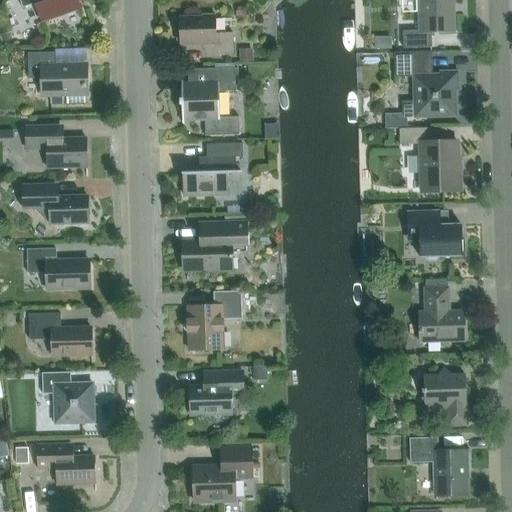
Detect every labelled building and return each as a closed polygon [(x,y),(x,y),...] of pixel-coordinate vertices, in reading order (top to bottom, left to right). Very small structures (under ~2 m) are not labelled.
[(20,0),(23,8),(36,4),(41,19),(66,11),(67,13),(80,9),(83,18),(84,17),(77,0),(20,0)] [(457,33),(457,32),(454,32),(452,0),(419,0),(421,33),(404,34),(404,31),(403,31),(403,48),(432,47),(431,34),(457,33)] [(208,56),(234,55),(233,33),(216,33),(216,15),(203,15),(203,18),(180,18),(181,45),(207,44),(208,56)] [(392,39),(378,39),(378,49),(392,49),(392,39)] [(253,49),(240,50),(240,61),(253,60),(253,49)] [(455,91),(460,90),(459,71),(439,71),(439,76),(432,76),(432,52),(394,53),(395,78),(415,77),(415,101),(402,102),(403,117),(456,115),(455,91)] [(67,104),(85,103),(84,66),(66,66),(62,64),(56,64),(56,53),(28,53),(29,79),(42,79),(42,95),(51,95),(63,95),(67,94),(67,104)] [(182,95),(177,95),(177,110),(182,110),(183,124),(184,124),(184,121),(205,120),(205,128),(206,135),(239,134),(239,118),(220,119),(219,92),(239,91),(238,68),(212,69),(212,83),(189,84),(183,84),(183,81),(182,81),(182,95)] [(63,95),(51,95),(51,105),(63,105),(63,95)] [(58,126),(26,127),(27,142),(27,150),(48,149),(48,169),(87,168),(86,138),(63,139),(63,126),(58,126)] [(422,192),(461,191),(460,170),(458,170),(457,142),(431,142),(431,128),(399,129),(400,145),(421,144),(422,192)] [(207,158),(200,158),(200,173),(182,173),(182,174),(184,174),(185,197),(227,196),(227,182),(240,181),(239,173),(242,172),(242,171),(235,171),(235,158),(243,158),(243,144),(207,144),(207,158)] [(24,209),(35,209),(46,220),(58,231),(66,224),(89,223),(88,197),(51,198),(51,185),(23,186),(24,209)] [(429,261),(437,260),(441,257),(465,256),(465,239),(462,240),(462,225),(440,226),(440,212),(407,213),(407,227),(419,227),(420,257),(423,257),(429,261)] [(231,252),(246,252),(245,223),(202,224),(202,238),(198,242),(190,242),(190,240),(184,240),(184,258),(186,257),(187,282),(188,281),(188,271),(231,270),(231,252)] [(47,289),(91,288),(90,261),(57,262),(56,249),(27,250),(28,273),(46,273),(47,289)] [(425,312),(419,312),(420,342),(465,341),(464,311),(449,312),(449,288),(448,288),(448,280),(425,281),(425,288),(425,312)] [(223,320),(242,319),(242,291),(214,292),(214,306),(188,307),(189,350),(224,349),(223,320)] [(92,355),(92,328),(61,329),(61,314),(29,314),(30,340),(52,339),(52,356),(92,355)] [(266,368),(254,368),(255,380),(267,380),(266,368)] [(446,426),(467,425),(466,375),(451,375),(445,369),(438,376),(424,376),(417,384),(422,389),(422,393),(426,393),(446,411),(446,426)] [(205,386),(190,387),(191,416),(232,415),(231,396),(244,396),(243,371),(219,372),(204,372),(205,386)] [(94,422),(93,384),(71,384),(71,372),(42,373),(43,394),(55,394),(55,423),(94,422)] [(467,469),(469,469),(468,451),(438,452),(438,438),(410,438),(410,463),(434,462),(435,496),(467,495),(467,469)] [(7,442),(0,443),(0,456),(9,455),(7,442)] [(96,483),(95,457),(67,457),(66,444),(37,445),(38,469),(56,469),(57,485),(96,483)] [(221,468),(192,469),(193,500),(236,499),(236,480),(253,479),(253,468),(252,447),(220,448),(221,468)] [(28,448),(15,448),(16,465),(29,465),(28,448)]
